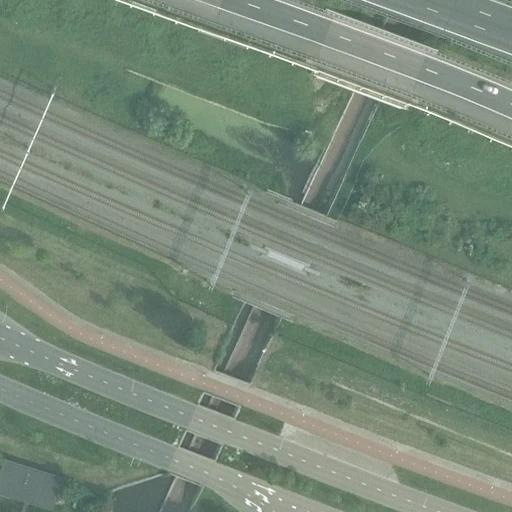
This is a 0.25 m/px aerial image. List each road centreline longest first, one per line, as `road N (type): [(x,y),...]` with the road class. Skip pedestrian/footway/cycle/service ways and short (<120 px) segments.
road 1 (secondary): [(436,511),(0,339)]
road 2 (secondary): [(0,389),(303,511)]
road 3 (motorway): [(233,0),(511,105)]
